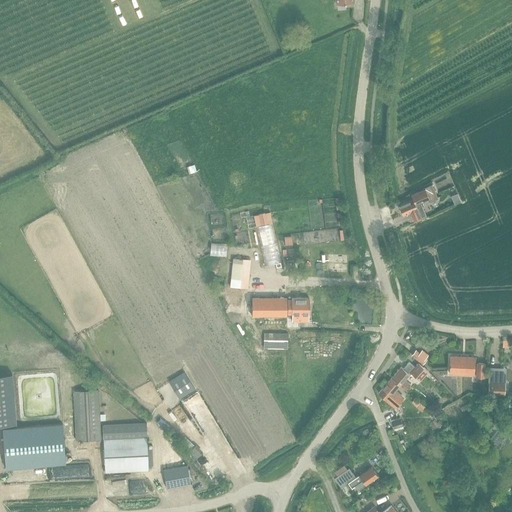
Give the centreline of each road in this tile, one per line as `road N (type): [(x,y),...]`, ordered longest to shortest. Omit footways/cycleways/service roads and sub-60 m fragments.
road 1 (secondary): [(395,316),(360,167),(375,0)]
road 2 (unclassified): [(285,495),(361,386)]
